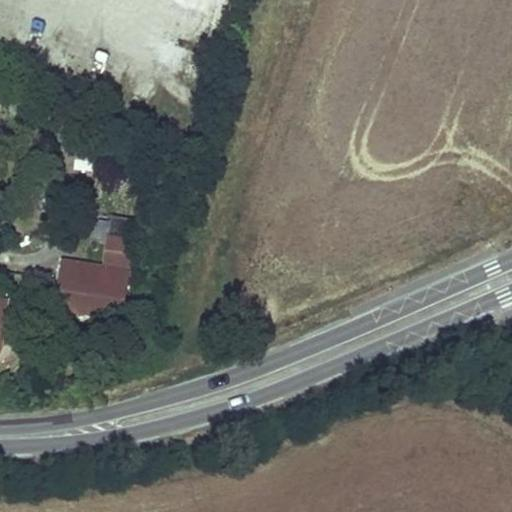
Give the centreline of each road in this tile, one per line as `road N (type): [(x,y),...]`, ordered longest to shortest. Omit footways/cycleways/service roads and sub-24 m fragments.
road 1 (tertiary): [(511,258),(193,389),(67,421),(0,428)]
road 2 (tertiary): [(0,446),(89,443),(163,429),(235,407),(511,290)]
